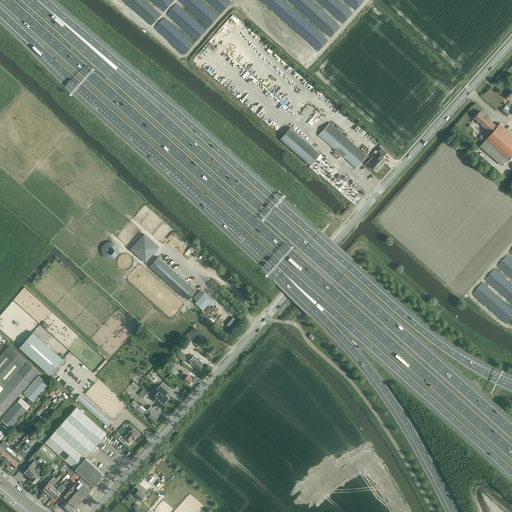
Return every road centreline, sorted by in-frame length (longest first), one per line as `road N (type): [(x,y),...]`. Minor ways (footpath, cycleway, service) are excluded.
road 1 (motorway): [(2,0),(511,452)]
road 2 (motorway): [(511,432),(32,0)]
road 3 (secondary): [(92,511),(511,43)]
road 4 (motorway): [(511,387),(430,338),(39,0)]
road 5 (motorway): [(0,11),(276,266)]
road 6 (motorway): [(276,266),(511,473)]
road 7 (motorway): [(276,266),(393,403),(454,511)]
